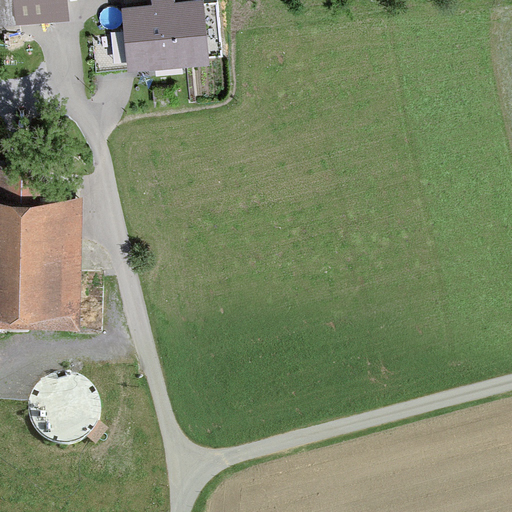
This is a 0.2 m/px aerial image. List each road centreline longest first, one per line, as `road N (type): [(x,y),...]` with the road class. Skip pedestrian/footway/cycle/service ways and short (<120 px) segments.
road 1 (track): [(81,103),(161,395),(198,488)]
road 2 (unclassified): [(187,511),(198,488),(229,462),(511,385)]
